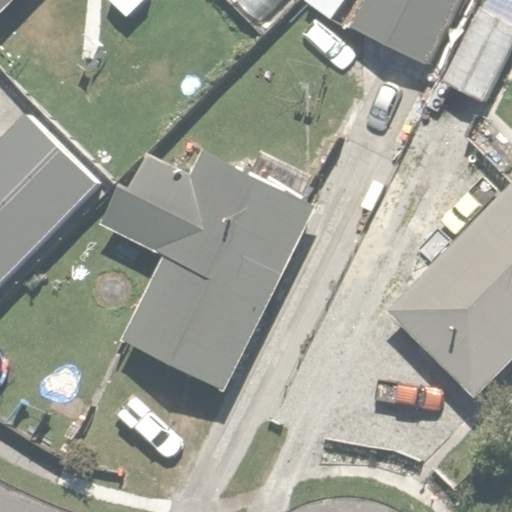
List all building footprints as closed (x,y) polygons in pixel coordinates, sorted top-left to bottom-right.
[(275,0),(242,0),(258,16),(275,0)] [(368,0),(362,13),(431,47),(454,0),(368,0)] [(511,2),(507,0),(478,0),(447,67),(496,90),(511,56),(511,2)] [(509,177),(391,293),(496,399),(511,383),(511,118),(494,100),(463,131),(509,177)] [(29,103),(0,133),(0,279),(102,172),(29,103)] [(149,133),(104,214),(170,250),(126,328),(223,382),(324,200),(217,141),(204,163),(149,133)]
